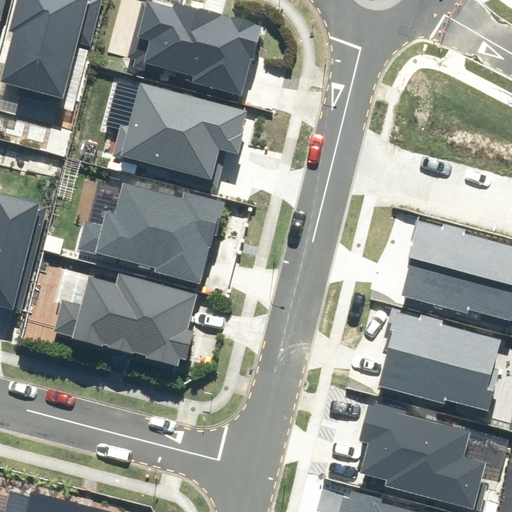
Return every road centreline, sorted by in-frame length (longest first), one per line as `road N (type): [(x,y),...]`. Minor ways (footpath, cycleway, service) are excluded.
road 1 (residential): [(254,471),(332,156)]
road 2 (residential): [(254,471),(0,405)]
road 3 (residential): [(511,198),(332,156)]
road 4 (residential): [(332,156),(366,22)]
